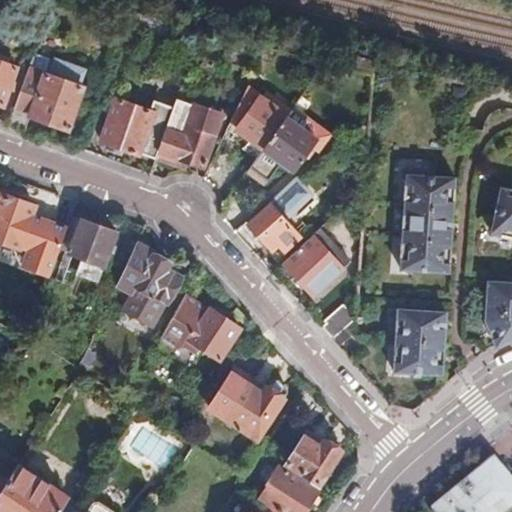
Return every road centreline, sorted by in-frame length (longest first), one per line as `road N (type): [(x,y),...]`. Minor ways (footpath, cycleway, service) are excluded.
road 1 (residential): [(0,146),(175,215),(408,466)]
road 2 (tertiary): [(511,387),(408,466)]
